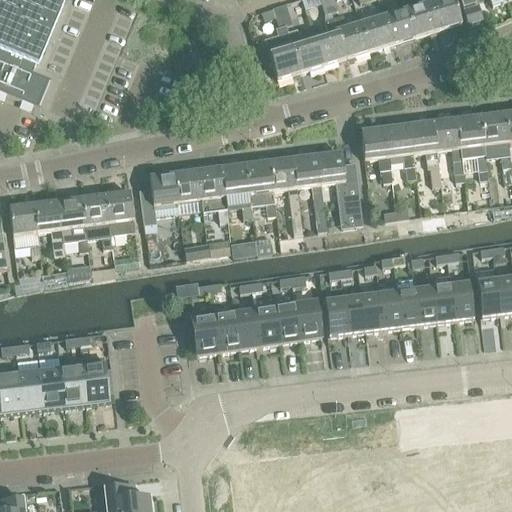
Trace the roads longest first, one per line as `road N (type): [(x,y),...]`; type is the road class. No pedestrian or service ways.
road 1 (residential): [(511,379),(224,414),(190,452)]
road 2 (residential): [(249,129),(511,43)]
road 3 (residential): [(0,181),(249,129)]
road 4 (residential): [(190,452),(0,473)]
road 5 (residential): [(249,129),(231,45),(213,11),(197,0)]
